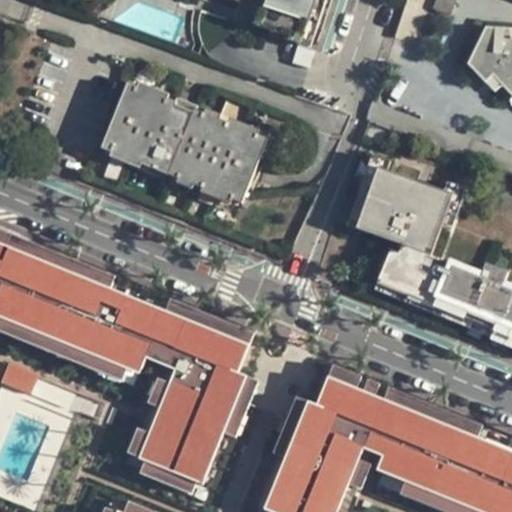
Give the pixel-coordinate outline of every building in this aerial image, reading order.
[(79,0),(88,3),(92,0),(220,0),(237,5),(238,0),(259,0),(256,11),(263,13),(258,29),(285,37),(283,42),(312,51),(327,0),(79,0)] [(453,0),(438,0),(436,6),(449,11),(453,0)] [(511,30),(484,29),(467,66),(484,85),(491,78),(510,98),(511,95),(511,40),(511,41),(511,30)] [(297,48),(292,66),(308,71),(314,53),(297,48)] [(494,94),(501,88),(491,78),(484,85),(494,94)] [(167,103),(169,98),(140,87),(138,91),(136,96),(165,108),(167,103)] [(138,91),(128,88),(103,153),(113,156),(114,152),(143,163),(142,168),(152,172),(154,167),(171,174),(169,178),(180,183),(182,178),(195,183),(193,188),(204,192),(206,187),(233,198),(231,202),(242,207),(267,142),(256,138),(254,142),(227,132),(229,127),(218,123),(216,127),(203,122),(205,118),(194,114),(193,116),(175,109),(176,106),(167,103),(165,108),(136,96),(138,91)] [(511,154),(372,103),(366,120),(511,174),(511,154)] [(194,114),(176,106),(175,109),(193,116),(194,114)] [(216,127),(218,123),(220,118),(207,113),(205,118),(203,122),(216,127)] [(258,133),(231,122),(227,132),(254,142),(256,138),(258,133)] [(367,128),(362,143),(386,151),(391,136),(367,128)] [(113,156),(111,161),(140,173),(142,168),(143,163),(114,152),(113,156)] [(347,227),(356,231),(378,170),(387,173),(391,164),(372,157),(347,227)] [(171,174),(154,167),(152,172),(169,178),(171,174)] [(442,229),(453,197),(443,193),(387,173),(378,170),(356,231),(402,247),(432,258),(442,229)] [(178,187),(191,193),(193,188),(195,183),(182,178),(180,183),(178,187)] [(447,184),(443,193),(453,197),(442,229),(451,232),(466,191),(447,184)] [(202,197),(229,207),(233,198),(206,187),(202,197)] [(0,232),(0,246),(111,292),(116,279),(0,232)] [(247,380),(238,376),(250,348),(166,314),(111,292),(0,246),(0,321),(127,373),(139,379),(146,362),(175,374),(139,462),(145,464),(197,485),(203,488),(225,435),(247,380)] [(511,288),(505,286),(511,272),(487,262),(482,276),(449,263),(447,268),(430,261),(432,258),(402,247),(400,252),(511,297),(511,288)] [(511,297),(400,252),(392,248),(379,280),(511,334),(511,297)] [(511,334),(379,280),(376,289),(511,344),(511,334)] [(171,302),(166,314),(250,348),(255,336),(171,302)] [(127,373),(0,321),(0,336),(122,386),(127,373)] [(8,363),(1,381),(31,394),(38,376),(8,363)] [(334,368),(329,380),(357,392),(362,379),(334,368)] [(260,385),(247,380),(225,435),(237,440),(260,385)] [(511,511),(511,454),(479,441),(385,403),(376,400),(364,395),(357,392),(329,380),(318,408),(309,405),(265,511),(339,511),(340,511),(350,487),(360,462),(365,450),(384,458),(378,473),(454,504),(455,501),(484,511),(511,511)] [(157,381),(148,405),(160,410),(170,386),(157,381)] [(369,382),(364,395),(376,400),(381,387),(369,382)] [(390,391),(385,403),(479,441),(484,429),(390,391)] [(274,455),(286,460),(309,405),(296,400),(274,455)] [(127,455),(140,460),(149,436),(137,431),(127,455)] [(360,462),(350,487),(363,492),(373,467),(360,462)] [(197,485),(145,464),(140,477),(192,498),(197,485)] [(454,504),(407,485),(401,498),(436,511),(484,511),(455,501),(454,504)]
